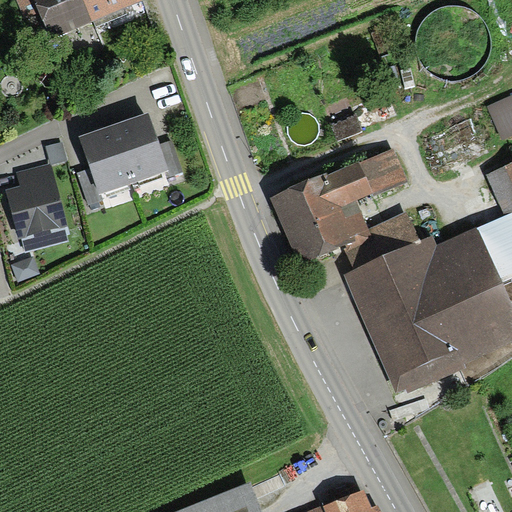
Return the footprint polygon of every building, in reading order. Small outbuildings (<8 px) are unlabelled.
[(139,0),(18,0),(26,17),(39,11),(51,39),(94,20),(97,26),(135,9),(132,3),(139,0)] [(487,31),(479,20),(467,12),(453,10),(439,13),(427,21),(420,33),(417,47),(420,61),(429,72),(440,80),(454,82),(468,79),(480,71),(488,59),(490,45),(487,31)] [(511,98),(488,110),(504,143),(511,139),(511,98)] [(389,100),(383,99),(378,102),(376,107),(378,113),(383,116),(389,115),(393,110),(393,104),(389,100)] [(372,106),(366,105),(360,108),(358,114),(360,119),(366,122),(372,121),(376,117),(376,110),(372,106)] [(362,124),(356,107),(331,115),(337,132),(362,124)] [(147,112),(111,126),(131,182),(164,170),(168,169),(159,145),(147,112)] [(486,149),(473,119),(424,140),(437,170),(486,149)] [(131,182),(111,126),(79,137),(91,169),(100,194),(131,182)] [(173,140),(159,145),(168,169),(164,170),(166,177),(184,170),(173,140)] [(63,141),(46,146),(52,164),(68,159),(63,141)] [(511,167),(487,179),(504,216),(439,244),(436,237),(421,243),(407,212),(369,228),(359,206),(408,185),(394,152),(328,181),(326,178),(271,203),(301,270),(345,251),(356,276),(348,279),(399,393),(408,388),(411,393),(462,370),(460,365),(511,341),(511,309),(502,287),(511,282),(511,167)] [(69,227),(52,164),(18,172),(22,186),(7,190),(19,238),(23,237),(27,251),(69,239),(66,228),(69,227)] [(102,200),(100,194),(91,169),(78,174),(89,205),(102,200)] [(35,257),(12,266),(18,281),(41,272),(35,257)] [(383,511),(380,504),(372,507),(365,491),(313,511),(262,511),(252,487),(189,511),(383,511)]
